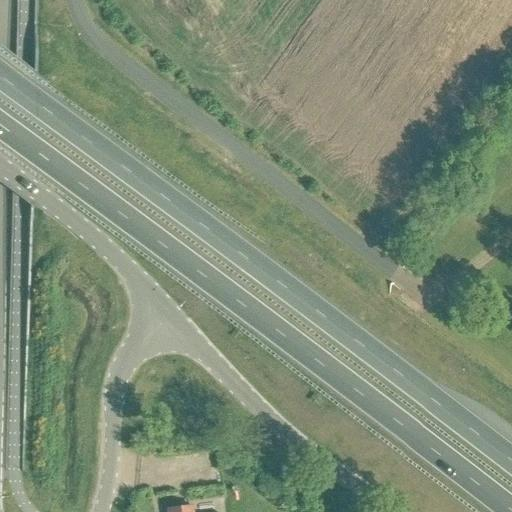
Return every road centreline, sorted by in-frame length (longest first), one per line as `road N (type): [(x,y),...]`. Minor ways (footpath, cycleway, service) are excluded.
road 1 (trunk): [(0,126),(510,511)]
road 2 (trunk): [(511,460),(0,78)]
road 3 (unclassified): [(399,276),(102,48),(75,0)]
road 4 (unclassified): [(391,511),(272,421),(167,318)]
road 5 (unclassified): [(167,318),(123,265),(0,166)]
road 6 (unclassified): [(102,511),(116,384),(167,318)]
road 7 (unclassified): [(1,50),(0,190)]
